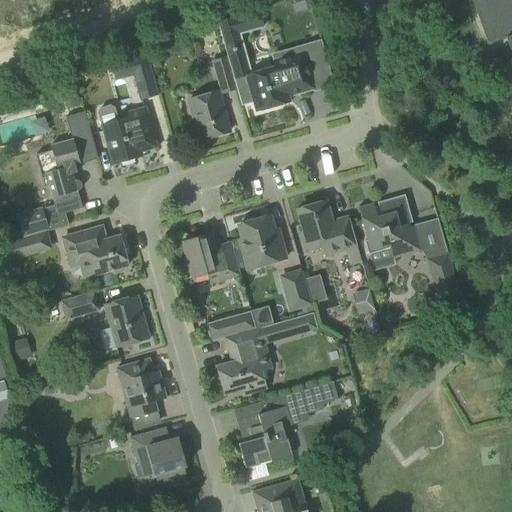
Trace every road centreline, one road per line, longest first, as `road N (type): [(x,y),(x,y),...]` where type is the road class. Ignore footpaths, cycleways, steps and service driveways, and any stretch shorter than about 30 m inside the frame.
road 1 (residential): [(211,511),(220,481),(141,217),(144,203),(152,191),(356,134),(366,123),(359,0)]
road 2 (residential): [(0,59),(172,0)]
